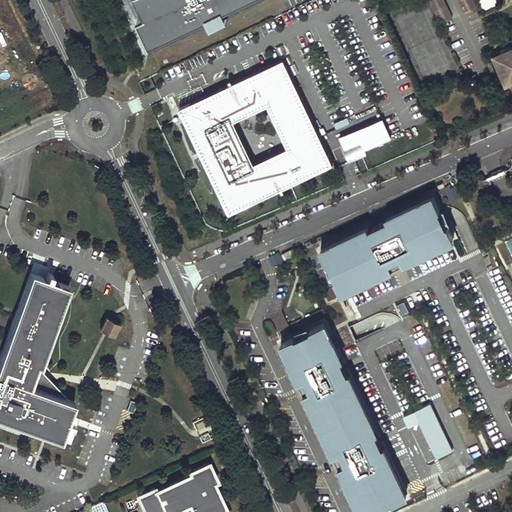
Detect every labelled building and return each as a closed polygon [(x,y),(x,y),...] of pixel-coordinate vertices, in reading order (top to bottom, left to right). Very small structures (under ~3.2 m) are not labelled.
[(137,20),(149,46),(245,0),(137,0),(145,17),(137,20)] [(428,0),(440,23),(452,17),(443,0),(428,0)] [(473,0),(458,0),(464,13),(477,7),(473,0)] [(511,47),(511,48),(511,49),(496,56),(507,82),(511,80),(511,47)] [(283,59),(179,108),(229,213),(333,164),(283,59)] [(365,91),(359,94),(365,107),(371,105),(365,91)] [(361,141),(343,150),(349,161),(366,152),(361,141)] [(489,177),(484,179),(481,179),(478,179),(476,182),(479,188),(491,183),(489,177)] [(454,238),(448,225),(447,225),(440,209),(441,209),(435,196),(387,218),(387,219),(369,228),(369,227),(321,249),(328,263),(329,262),(336,278),(335,278),(341,291),(393,267),(394,270),(404,265),(403,262),(454,238)] [(294,248),(281,254),(284,260),(297,254),(294,248)] [(69,287),(29,273),(0,356),(0,419),(61,441),(75,402),(33,388),(30,387),(37,366),(40,367),(69,287)] [(118,322),(106,316),(100,328),(112,334),(118,322)] [(324,322),(310,328),(311,329),(295,336),(295,335),(281,342),(300,381),(297,382),(302,392),(305,391),(335,454),(332,456),(337,466),(339,465),(361,511),(371,511),(377,510),(376,509),(392,501),(393,502),(406,496),(324,322)] [(40,367),(37,366),(30,387),(33,388),(40,367)] [(433,401),(404,413),(424,463),(453,452),(433,401)] [(214,421),(211,415),(197,422),(200,428),(214,421)] [(153,488),(137,496),(144,511),(161,511),(164,511),(169,511),(188,503),(192,511),(226,511),(218,495),(214,497),(207,484),(212,482),(216,480),(207,462),(189,471),(190,474),(155,490),(153,488)] [(212,482),(207,484),(214,497),(218,495),(212,482)]
